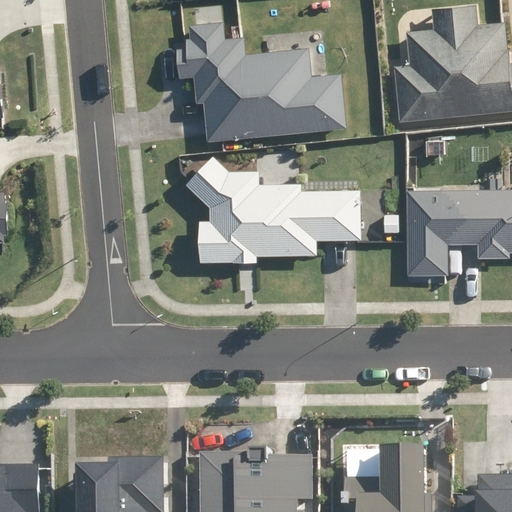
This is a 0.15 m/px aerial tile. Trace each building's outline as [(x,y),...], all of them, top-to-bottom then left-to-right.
[(397,66),(403,122),(511,111),(511,58),(508,21),(481,24),(479,5),(435,9),(437,29),(410,31),(413,64),(397,66)] [(227,22),(192,25),(193,39),(189,39),(190,48),(180,49),(183,79),(197,77),(199,103),(207,103),(211,142),(350,129),(345,74),(315,76),(312,48),(249,54),(247,37),(229,39),(227,22)] [(203,221),(204,262),(261,263),(261,256),(321,256),(321,241),(366,240),(364,190),(305,190),(305,184),(263,184),(263,171),(233,171),(216,155),(189,185),(213,207),(213,221),(203,221)] [(511,189),(440,190),(441,239),(441,245),(481,244),(481,259),(511,258),(511,189)] [(0,242),(8,243),(8,235),(12,235),(12,199),(8,199),(8,192),(0,191),(0,242)] [(430,497),(430,452),(385,452),(386,481),(348,481),(348,511),(435,511),(435,497),(430,497)] [(301,511),(301,503),(316,503),(316,459),(273,459),(273,453),(253,453),(254,456),(204,456),(203,511),(301,511)] [(166,511),(167,461),(106,461),(106,469),(81,469),(82,495),(64,495),(64,511),(166,511)] [(0,511),(37,511),(37,463),(0,463),(0,511)] [(511,511),(511,477),(481,478),(482,499),(461,499),(461,511),(511,511)]
